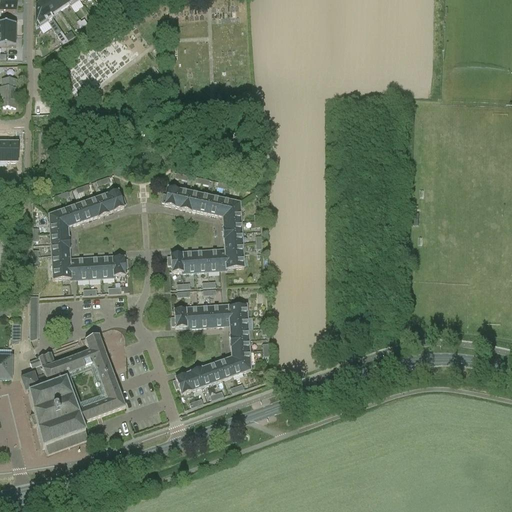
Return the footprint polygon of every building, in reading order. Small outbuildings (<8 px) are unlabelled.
[(46,0),(41,4),(51,19),(60,13),(51,0),(46,0)] [(51,0),(60,13),(68,7),(69,7),(64,0),(51,0)] [(77,0),(64,0),(69,7),(68,7),(70,9),(79,3),(77,0)] [(0,2),(0,13),(15,14),(15,2),(14,2),(0,2)] [(35,32),(35,38),(38,38),(39,35),(41,33),(43,36),(51,30),(56,37),(61,33),(52,21),(53,21),(51,19),(41,4),(36,7),(35,32)] [(58,26),(64,36),(70,33),(64,22),(58,26)] [(0,37),(15,38),(15,26),(0,26),(0,37)] [(61,33),(56,37),(63,47),(68,43),(66,41),(61,33)] [(72,36),(71,34),(64,38),(66,41),(67,43),(74,39),(72,36)] [(0,37),(0,48),(15,49),(15,38),(0,37)] [(0,90),(0,110),(15,111),(16,82),(1,82),(1,91),(0,90)] [(6,146),(6,165),(17,165),(17,146),(6,146)] [(174,210),(177,192),(167,190),(166,197),(163,197),(161,204),(164,205),(163,207),(174,210)] [(179,211),(185,213),(189,194),(177,192),(174,210),(179,211)] [(107,196),(113,213),(123,210),(122,208),(125,207),(122,199),(120,200),(117,193),(107,196)] [(191,213),(195,214),(199,197),(189,194),(185,213),(190,214),(191,213)] [(96,200),(102,218),(108,216),(108,215),(113,213),(107,196),(96,200)] [(195,214),(205,216),(209,199),(199,197),(195,214)] [(219,201),(209,199),(205,216),(215,219),(219,201)] [(102,218),(96,200),(86,204),(91,221),(97,219),(97,220),(102,218)] [(222,220),(239,205),(226,203),(222,202),(219,201),(215,219),(222,220)] [(81,225),(91,221),(86,204),(75,208),(81,225)] [(239,205),(222,220),(222,225),(240,224),(239,205)] [(71,228),(81,225),(75,208),(65,211),(71,228)] [(48,217),(67,230),(71,228),(65,211),(48,217)] [(48,217),(48,218),(49,236),(67,235),(67,230),(48,217)] [(222,236),(241,236),(240,224),(222,225),(222,230),(222,231),(222,236)] [(50,248),(69,247),(68,240),(67,235),(49,236),(50,248)] [(241,236),(222,236),(223,242),(224,247),(241,246),(241,236)] [(243,270),(241,246),(224,247),(225,271),(243,270)] [(69,247),(50,248),(51,259),(69,258),(68,252),(69,252),(69,247)] [(206,253),(208,274),(220,273),(219,252),(206,253)] [(208,274),(206,253),(194,254),(196,275),(208,274)] [(196,275),(194,254),(182,255),(183,276),(196,275)] [(183,276),(182,255),(180,255),(181,256),(170,257),(170,259),(167,260),(167,267),(170,267),(171,275),(181,274),(181,276),(183,276)] [(70,281),(69,258),(51,259),(52,282),(70,281)] [(99,260),(100,281),(112,280),(111,259),(99,260)] [(111,259),(112,280),(114,280),(114,278),(124,278),(124,270),(127,270),(126,262),(123,262),(123,260),(112,261),(112,259),(111,259)] [(86,261),(88,282),(100,281),(99,260),(86,261)] [(88,282),(86,261),(74,261),(75,283),(88,282)] [(36,341),(37,300),(29,300),(29,318),(29,319),(29,323),(29,322),(29,324),(29,341),(36,341)] [(211,330),(210,308),(198,309),(199,330),(211,330)] [(224,329),(224,328),(222,308),(210,308),(211,330),(224,329)] [(227,309),(229,332),(247,331),(246,308),(227,309)] [(199,330),(198,309),(186,310),(187,331),(199,330)] [(0,317),(8,318),(8,311),(3,311),(0,310),(0,317)] [(187,331),(186,310),(184,310),(184,312),(173,312),(174,320),(171,320),(171,328),(174,328),(174,330),(185,330),(185,331),(187,331)] [(12,327),(12,346),(20,343),(20,327),(12,327)] [(229,344),(248,342),(247,331),(229,332),(229,338),(229,344)] [(81,426),(97,421),(101,419),(124,410),(122,405),(119,396),(116,389),(115,384),(98,339),(98,338),(84,343),(84,344),(88,354),(54,366),(50,357),(51,357),(50,356),(37,361),(38,361),(47,384),(64,378),(64,379),(93,368),(105,403),(77,413),(81,426)] [(248,342),(229,344),(229,350),(230,350),(230,354),(248,353),(248,342)] [(0,381),(10,382),(11,360),(4,359),(4,353),(0,353),(0,381)] [(250,373),(248,353),(230,354),(231,360),(250,373)] [(226,362),(233,379),(250,373),(231,360),(226,362)] [(81,426),(77,413),(76,413),(64,379),(64,378),(47,384),(38,361),(30,364),(29,365),(31,372),(32,371),(34,376),(33,377),(33,376),(20,381),(25,395),(27,394),(28,396),(27,396),(33,418),(30,420),(33,429),(35,428),(41,451),(44,450),(47,457),(87,443),(84,436),(82,431),(83,431),(81,426)] [(226,362),(216,365),(222,382),(233,379),(226,362)] [(222,382),(216,365),(206,369),(212,386),(222,382)] [(195,372),(201,390),(212,386),(206,369),(201,371),(201,370),(195,372)] [(201,390),(195,372),(190,374),(190,375),(185,377),(191,394),(201,390)] [(181,397),(191,394),(185,377),(174,380),(175,383),(173,384),(175,391),(178,390),(181,397)]
